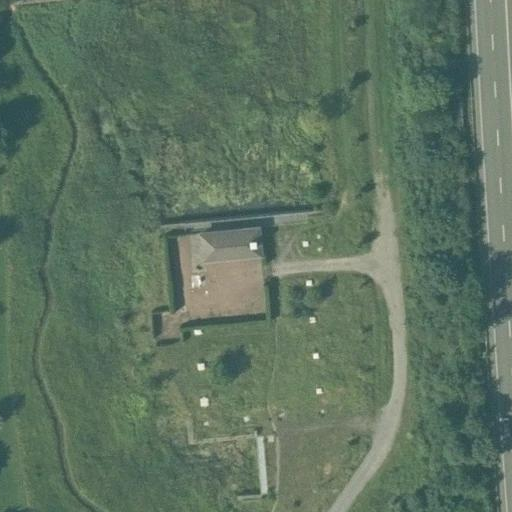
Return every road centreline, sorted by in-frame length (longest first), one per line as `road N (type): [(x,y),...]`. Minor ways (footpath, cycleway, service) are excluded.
road 1 (primary): [(492,0),(511,410)]
road 2 (track): [(334,511),(395,407),(397,334),(383,195)]
